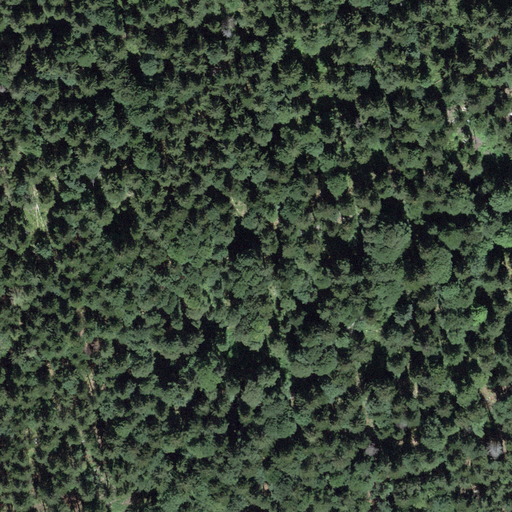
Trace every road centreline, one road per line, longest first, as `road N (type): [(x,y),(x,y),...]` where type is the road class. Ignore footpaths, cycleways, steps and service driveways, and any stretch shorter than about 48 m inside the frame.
road 1 (track): [(511,192),(283,404)]
road 2 (track): [(283,404),(91,511)]
